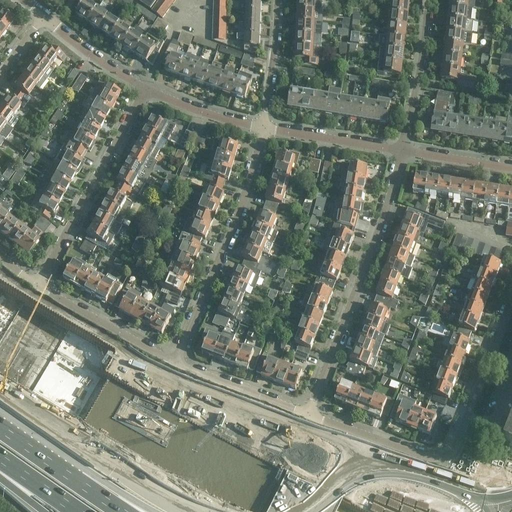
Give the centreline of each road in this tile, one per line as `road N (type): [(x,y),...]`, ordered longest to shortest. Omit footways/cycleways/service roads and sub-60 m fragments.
road 1 (motorway): [(357,481),(161,392),(0,298)]
road 2 (motorway): [(306,511),(59,381),(0,338)]
road 3 (residential): [(511,289),(444,456),(312,410)]
road 4 (unclassified): [(312,410),(402,150)]
road 5 (unclassified): [(177,359),(239,211),(263,129)]
road 6 (motorway): [(0,395),(201,511)]
road 7 (unclassified): [(39,283),(144,90)]
road 8 (residential): [(177,359),(39,283)]
road 9 (unclassified): [(427,0),(402,150)]
road 10 (residential): [(312,410),(177,359)]
road 11 (unclassified): [(402,150),(263,129)]
road 12 (unclassified): [(263,129),(275,0)]
road 13 (unclassified): [(144,90),(43,15)]
road 14 (unclassified): [(263,129),(144,90)]
road 15 (motorway): [(476,497),(418,479),(357,481)]
